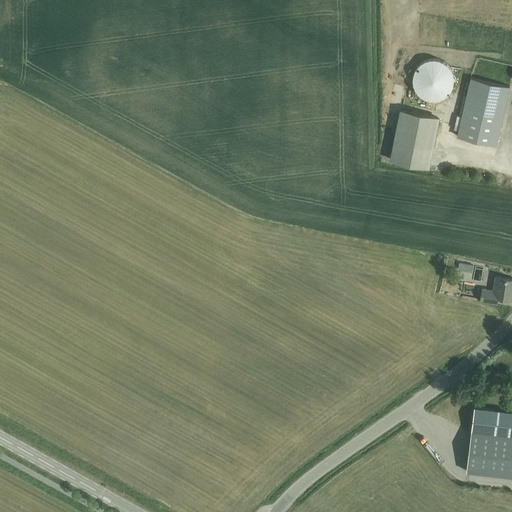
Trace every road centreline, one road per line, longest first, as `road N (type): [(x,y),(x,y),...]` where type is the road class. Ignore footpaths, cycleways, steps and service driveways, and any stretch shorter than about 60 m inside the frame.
road 1 (unclassified): [(274,511),(511,320)]
road 2 (unclassified): [(132,511),(0,438)]
